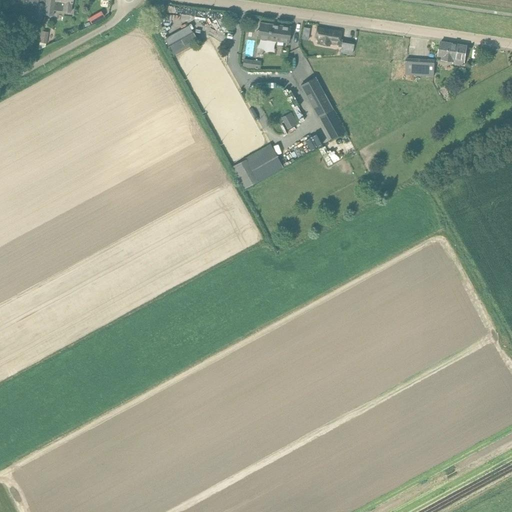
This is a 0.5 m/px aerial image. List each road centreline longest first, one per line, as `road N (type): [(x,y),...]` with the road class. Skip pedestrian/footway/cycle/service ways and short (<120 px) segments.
road 1 (unclassified): [(511,44),(206,0)]
road 2 (unclassified): [(0,86),(113,22),(125,0)]
